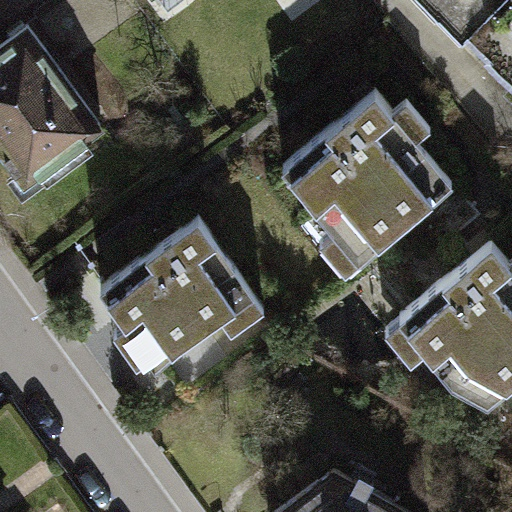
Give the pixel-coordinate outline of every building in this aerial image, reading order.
[(511,0),(441,0),(467,24),(468,30),(511,71),(511,0)] [(28,22),(0,42),(0,149),(23,181),(101,125),(28,22)] [(333,126),(292,159),(316,187),(340,216),(326,228),(348,255),(382,225),(433,184),(453,169),(417,127),(430,116),(406,88),(394,98),(372,72),(322,113),(333,126)] [(216,229),(195,198),(141,237),(152,253),(102,288),(116,310),(123,320),(111,329),(135,362),(146,354),(152,362),(182,340),(212,315),(226,336),(270,306),(216,229)] [(511,245),(491,220),(438,262),(447,273),(390,320),(413,348),(427,336),(432,342),(457,371),(490,393),(511,374),(511,245)] [(330,457),(267,508),(270,511),(425,511),(368,478),(376,464),(357,454),(349,468),(330,457)]
